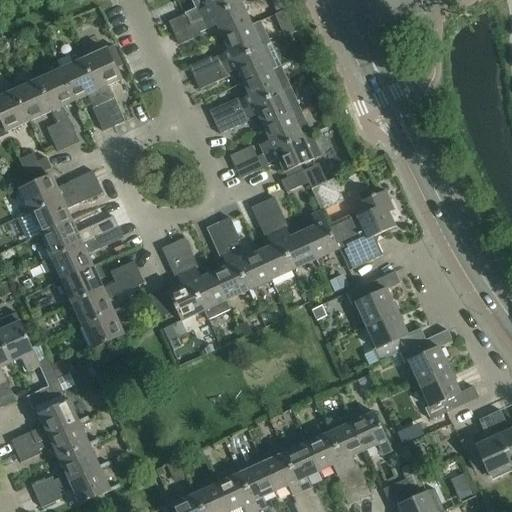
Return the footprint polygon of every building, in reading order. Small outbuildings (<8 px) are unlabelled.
[(200,10),(169,24),(174,35),(242,5),(248,2),(247,0),(205,0),(209,8),(201,12),(200,10)] [(280,1),(273,4),(277,13),(284,10),(280,1)] [(242,5),(174,35),(178,44),(179,46),(201,36),(200,34),(208,31),(217,26),(224,40),(252,27),(242,5)] [(88,16),(86,20),(88,25),(93,27),(97,25),(99,20),(97,15),(93,14),(88,16)] [(211,58),(190,67),(190,69),(195,80),(262,50),(271,46),(261,23),(252,27),(224,40),(230,53),(213,60),(211,58)] [(262,50),(195,80),(200,90),(229,77),(228,75),(238,71),(244,85),(272,72),(281,68),(271,46),(262,50)] [(115,47),(84,61),(113,128),(125,123),(108,87),(121,81),(116,70),(124,67),(115,47)] [(74,66),(61,72),(75,102),(87,97),(103,132),(113,128),(84,61),(81,56),(71,60),(74,66)] [(240,99),(210,112),(215,124),(282,94),(282,92),(291,88),(281,68),(272,72),(244,85),(250,97),(240,101),(240,99)] [(61,72),(38,82),(52,113),(53,112),(59,126),(58,126),(68,149),(80,144),(64,107),(75,102),(61,72)] [(38,82),(16,92),(30,123),(52,113),(38,82)] [(282,94),(215,124),(220,135),(250,122),(249,119),(258,115),(264,129),(292,116),(301,112),(303,112),(291,88),(282,92),(282,94)] [(0,116),(0,117),(0,116),(0,140),(10,136),(9,132),(30,123),(16,92),(0,99),(0,116)] [(270,142),(260,147),(264,154),(265,156),(311,135),(301,112),(292,116),(264,129),(270,142)] [(58,126),(48,130),(57,150),(58,153),(68,149),(58,126)] [(258,159),(236,169),(241,180),(260,172),(270,167),(269,165),(279,160),(285,174),(313,161),(321,157),(311,135),(265,156),(264,154),(257,157),(258,159)] [(252,147),(231,157),(236,169),(258,159),(257,157),(252,147)] [(20,160),(24,169),(29,180),(52,170),(47,159),(38,162),(34,154),(20,160)] [(319,165),(303,172),(308,183),(312,190),(328,183),(319,165)] [(23,190),(21,191),(31,214),(98,184),(93,172),(72,182),(57,188),(52,177),(23,190)] [(303,172),(281,182),(286,193),(308,183),(303,172)] [(328,183),(312,190),(322,213),(345,202),(334,180),(328,183)] [(98,184),(31,214),(41,237),(73,222),(67,210),(103,194),(98,184)] [(356,215),(328,228),(339,251),(340,250),(350,272),(384,257),(375,238),(396,228),(389,213),(394,211),(385,193),(363,203),(367,214),(358,218),(356,215)] [(275,199),(263,204),(293,271),(316,261),(303,234),(291,239),(287,229),(288,229),(275,200),(275,199)] [(263,204),(251,209),(265,239),(268,238),(272,248),(258,254),(271,282),(293,271),(263,204)] [(317,227),(303,234),(316,261),(339,251),(328,228),(322,213),(312,217),(317,227)] [(47,249),(38,253),(42,263),(119,229),(114,218),(78,234),(73,222),(41,237),(47,249)] [(230,219),(218,225),(249,291),(271,282),(258,254),(247,259),(242,250),(238,242),(240,241),(230,219)] [(207,229),(207,230),(220,260),(223,258),(227,268),(213,274),(226,302),(249,291),(218,225),(207,229)] [(119,229),(42,263),(47,273),(56,269),(62,282),(93,268),(88,255),(123,240),(119,229)] [(185,240),(174,245),(204,312),(208,321),(230,311),(226,302),(213,274),(201,279),(197,270),(198,269),(185,240)] [(125,245),(115,249),(118,256),(128,252),(125,245)] [(174,245),(162,250),(172,272),(176,280),(178,278),(182,288),(169,294),(181,322),(204,312),(174,245)] [(135,262),(111,273),(116,282),(116,284),(140,273),(135,262)] [(93,268),(62,282),(72,304),(103,289),(93,268)] [(103,289),(72,304),(82,327),(114,313),(114,312),(108,300),(144,284),(140,273),(116,284),(116,282),(103,289)] [(359,290),(348,294),(353,306),(360,303),(371,325),(398,313),(388,290),(400,284),(395,273),(359,290)] [(344,275),(330,281),(335,293),(349,287),(344,275)] [(160,291),(150,296),(160,319),(171,314),(160,291)] [(314,292),(306,295),(310,304),(317,301),(314,292)] [(114,313),(82,327),(93,350),(97,359),(112,352),(107,343),(124,335),(119,323),(132,316),(128,306),(114,312),(114,313)] [(313,311),(312,311),(318,322),(318,321),(328,317),(323,306),(313,311)] [(398,313),(371,325),(381,347),(374,350),(379,362),(400,352),(426,341),(421,329),(408,335),(398,313)] [(17,314),(0,321),(0,338),(11,363),(22,359),(28,374),(40,369),(49,389),(27,399),(33,411),(34,411),(36,410),(56,401),(56,400),(66,396),(58,380),(52,366),(49,359),(39,363),(17,314)] [(247,322),(239,326),(244,338),(253,334),(247,322)] [(426,341),(400,352),(406,364),(409,362),(420,385),(451,371),(441,348),(454,342),(449,331),(449,330),(435,337),(426,341)] [(0,338),(0,398),(1,400),(13,395),(13,394),(1,368),(11,363),(0,338)] [(69,358),(52,366),(58,380),(75,372),(69,358)] [(451,371),(420,385),(429,406),(426,408),(431,420),(448,413),(479,398),(474,387),(461,393),(451,371)] [(370,376),(358,381),(368,402),(379,398),(370,376)] [(29,435),(13,443),(17,453),(81,424),(81,425),(90,420),(90,419),(89,416),(79,421),(70,401),(40,415),(46,428),(32,434),(29,435)] [(501,411),(491,416),(511,463),(511,430),(510,431),(501,411)] [(375,413),(353,424),(366,452),(379,446),(383,455),(393,451),(375,413)] [(473,436),(462,442),(475,471),(485,466),(491,478),(511,468),(511,463),(491,416),(480,421),(489,441),(477,446),(473,436)] [(449,417),(437,422),(441,431),(453,426),(449,417)] [(81,424),(17,453),(22,464),(42,455),(41,451),(54,446),(60,460),(91,446),(91,447),(100,442),(99,439),(89,443),(81,425),(81,424)] [(353,424),(330,434),(361,502),(373,497),(373,496),(363,474),(359,466),(357,467),(353,458),(366,452),(353,424)] [(330,434),(307,444),(320,473),(334,467),(341,483),(339,484),(349,507),(350,507),(361,502),(330,434)] [(307,444),(285,454),(311,511),(325,511),(317,494),(315,495),(308,478),(320,473),(307,444)] [(53,478),(33,487),(38,498),(101,469),(111,465),(109,461),(100,465),(91,447),(91,446),(60,460),(67,476),(54,481),(53,478)] [(311,511),(285,454),(263,465),(276,493),(289,487),(296,503),(294,504),(297,511),(311,511)] [(406,482),(385,491),(389,502),(397,499),(411,492),(423,488),(414,463),(400,468),(402,472),(406,482)] [(263,465),(241,475),(257,511),(271,511),(269,507),(267,508),(263,499),(276,493),(263,465)] [(101,469),(38,498),(43,509),(63,500),(62,497),(74,491),(81,506),(121,488),(119,485),(110,489),(101,469)] [(257,511),(241,475),(218,485),(230,511),(234,511),(245,508),(246,511),(257,511)] [(230,511),(218,485),(196,495),(203,511),(230,511)] [(436,511),(428,493),(400,506),(402,511),(436,511)] [(203,511),(196,495),(173,505),(176,511),(203,511)]
